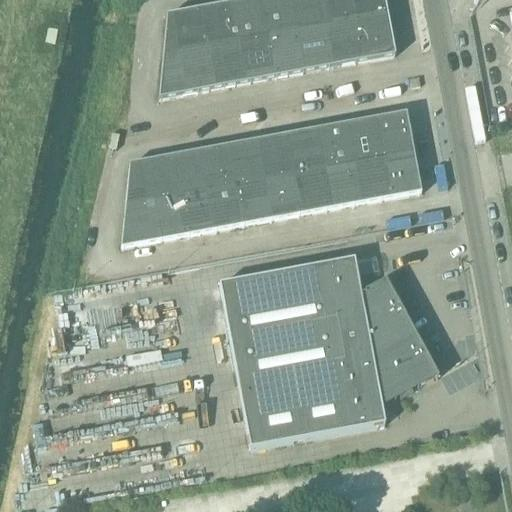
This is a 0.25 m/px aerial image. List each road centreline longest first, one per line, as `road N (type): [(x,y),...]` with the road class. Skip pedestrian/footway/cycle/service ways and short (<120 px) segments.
road 1 (unknown): [(511,404),(249,457),(235,443),(202,297)]
road 2 (unclassified): [(114,274),(480,204)]
road 3 (unclassified): [(158,125),(454,65)]
road 4 (unknown): [(511,459),(252,511)]
road 5 (unclassified): [(511,367),(480,204)]
road 6 (unclassified): [(480,204),(454,65)]
